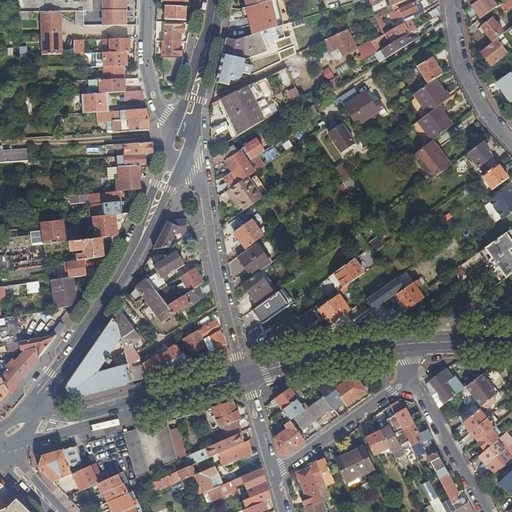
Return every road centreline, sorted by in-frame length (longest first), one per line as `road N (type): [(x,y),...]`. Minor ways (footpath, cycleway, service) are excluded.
road 1 (residential): [(405,378),(273,474)]
road 2 (residential): [(511,144),(483,112),(457,63),(451,0)]
road 3 (secondary): [(401,342),(246,374)]
road 4 (tertiary): [(30,414),(116,283)]
road 5 (residential): [(482,511),(405,378)]
road 6 (secondary): [(246,374),(101,417)]
road 7 (unclassified): [(182,162),(203,189),(223,303)]
